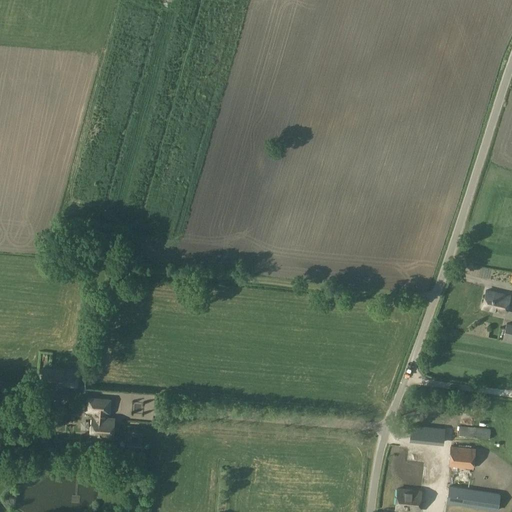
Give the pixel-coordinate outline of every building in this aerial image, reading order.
[(509,295),(486,290),(482,309),(505,314),(509,295)] [(511,343),(511,323),(506,322),(502,341),(511,343)] [(40,363),(52,362),(52,350),(39,351),(40,363)] [(38,369),(36,385),(75,388),(76,371),(38,369)] [(104,439),(104,434),(112,435),(112,434),(113,433),(114,429),(113,428),(113,419),(105,418),(106,412),(108,412),(109,400),(88,398),(87,410),(93,411),(93,417),(92,417),(91,431),(94,431),(94,438),(104,439)] [(427,427),(411,425),(409,439),(426,441),(427,427)] [(459,467),(473,469),(475,448),(450,445),(448,466),(459,467)] [(403,448),(403,466),(422,466),(422,449),(403,448)] [(446,503),(498,511),(500,494),(448,486),(446,503)] [(419,511),(421,491),(398,489),(396,509),(419,511)]
